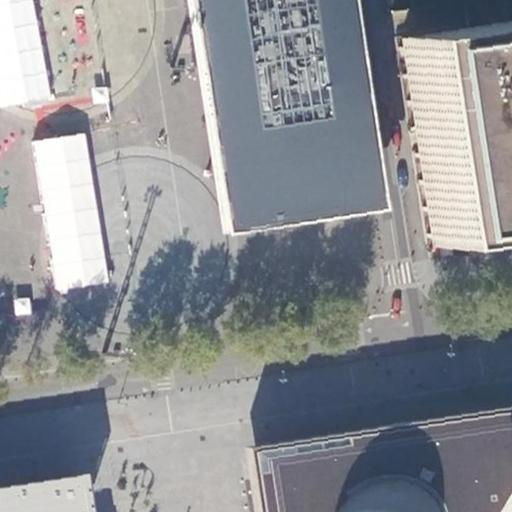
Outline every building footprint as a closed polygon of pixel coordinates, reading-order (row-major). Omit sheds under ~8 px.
[(179,0),(218,233),(368,208),(334,0),(179,0)] [(500,22),(511,98),(511,0),(470,0),(474,25),(500,22)] [(511,231),(511,98),(500,22),(474,25),(389,38),(422,246),(511,231)] [(266,442),(239,446),(244,480),(247,497),(248,506),(249,511),(511,511),(511,403),(510,404),(462,411),(428,417),(342,430),(282,439),(266,442)] [(83,511),(77,471),(19,481),(0,483),(0,511),(83,511)]
